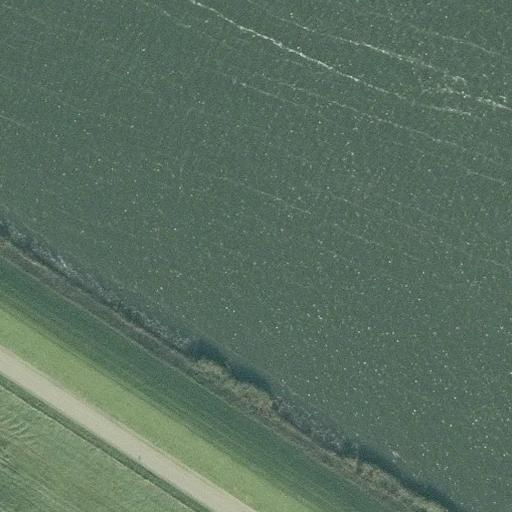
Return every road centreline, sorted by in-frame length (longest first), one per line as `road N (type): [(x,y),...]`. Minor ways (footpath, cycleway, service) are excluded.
road 1 (track): [(0,302),(322,511)]
road 2 (tertiary): [(233,511),(0,360)]
